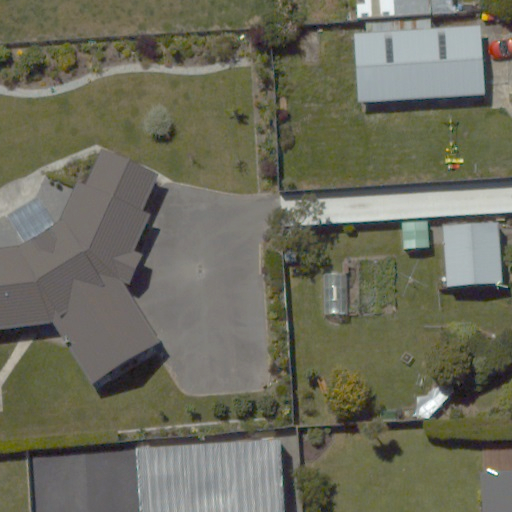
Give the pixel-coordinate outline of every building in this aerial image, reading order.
[(354,0),(355,21),(458,18),(457,0),(354,0)] [(356,38),(359,108),(487,103),(484,32),(356,38)] [(0,339),(57,334),(94,388),(157,351),(113,274),(116,256),(134,259),(148,168),(93,160),(87,199),(63,195),(58,231),(20,256),(0,256),(0,339)] [(502,227),(447,228),(448,288),(503,286),(502,227)] [(487,511),(511,511),(511,473),(485,475),(487,511)]
